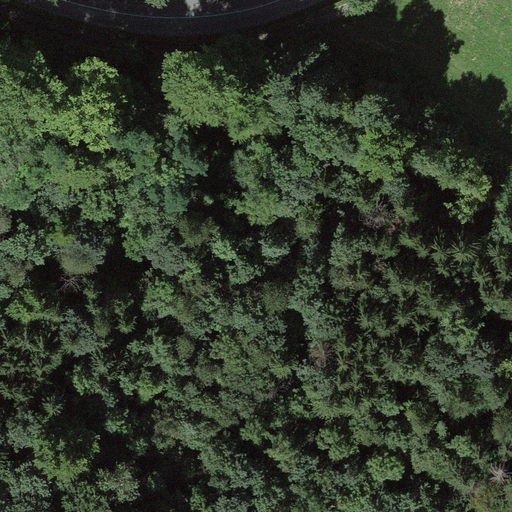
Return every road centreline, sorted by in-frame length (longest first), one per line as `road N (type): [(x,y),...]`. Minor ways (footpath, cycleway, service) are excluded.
road 1 (track): [(474,511),(459,488),(281,361),(124,203),(0,170)]
road 2 (track): [(511,219),(252,119),(164,118),(0,147)]
road 3 (secondary): [(278,0),(224,13),(150,16),(74,0)]
